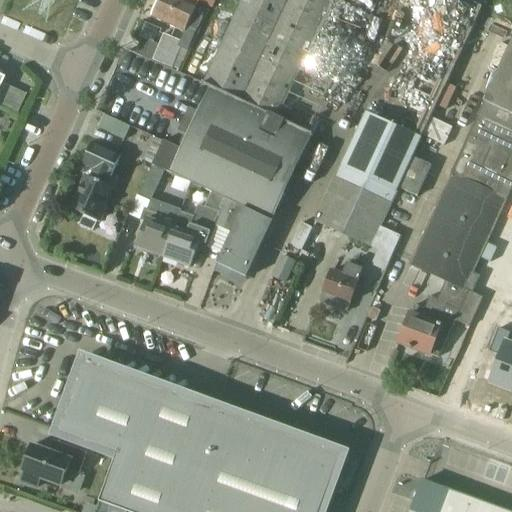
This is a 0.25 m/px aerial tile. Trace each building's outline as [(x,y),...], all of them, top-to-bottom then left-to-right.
[(152,165),(152,167),(154,167),(173,175),(192,184),(212,193),(205,209),(198,206),(195,217),(182,213),(181,213),(175,231),(164,260),(191,270),(201,244),(207,246),(211,236),(209,235),(209,234),(211,235),(220,214),(219,214),(221,211),(222,211),(216,227),(233,235),(219,266),(247,279),(275,222),(315,138),(278,120),(332,3),(324,0),(245,0),(205,87),(212,90),(202,112),(184,151),(166,143),(163,142),(163,143),(152,165)] [(161,0),(153,19),(186,34),(188,29),(196,32),(203,16),(196,12),(199,5),(187,0),(161,0)] [(187,0),(199,5),(200,4),(212,10),(216,0),(187,0)] [(164,35),(153,61),(180,72),(189,52),(181,48),(183,43),(164,35)] [(411,317),(399,344),(438,359),(455,322),(456,323),(470,328),(484,298),(473,293),(480,276),(475,274),(511,192),(511,48),(411,269),(447,284),(439,302),(432,300),(427,313),(421,310),(418,320),(411,317)] [(0,107),(16,115),(25,95),(3,85),(0,91),(0,107)] [(315,222),(371,248),(399,189),(413,159),(422,139),(365,113),(358,130),(315,222)] [(87,178),(71,211),(84,217),(80,227),(92,232),(96,223),(96,222),(101,224),(106,213),(104,212),(114,191),(106,187),(110,178),(112,179),(122,159),(92,145),(83,166),(95,172),(91,180),(87,178)] [(417,198),(431,167),(413,159),(399,189),(417,198)] [(147,225),(138,251),(164,260),(175,231),(174,231),(181,213),(182,211),(152,200),(165,173),(153,167),(139,195),(151,201),(148,212),(145,211),(145,212),(141,223),(147,225)] [(310,259),(323,263),(333,233),(319,229),(310,259)] [(282,257),(272,278),(286,285),(296,263),(282,257)] [(332,274),(321,305),(349,314),(364,271),(346,264),(342,277),(332,274)] [(299,265),(280,318),(295,323),(314,271),(299,265)] [(500,356),(489,385),(511,393),(511,390),(511,344),(507,343),(510,334),(498,329),(489,352),(500,356)] [(118,456),(99,505),(119,511),(321,511),(341,459),(86,364),(60,434),(118,456)] [(25,475),(22,484),(37,490),(41,481),(78,495),(84,478),(79,476),(81,471),(87,455),(59,445),(55,456),(49,454),(32,448),(22,474),(25,475)] [(410,511),(509,511),(461,495),(450,491),(422,481),(410,511)]
